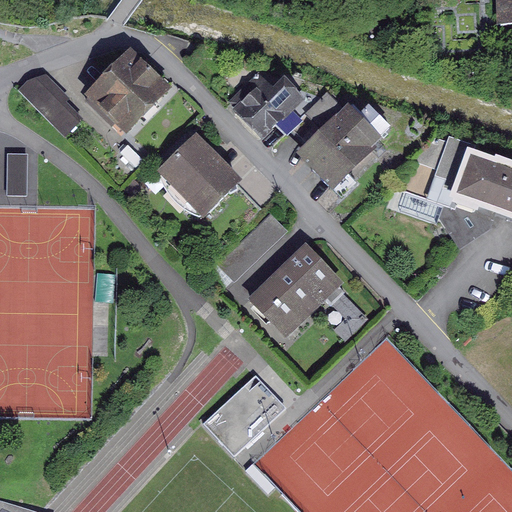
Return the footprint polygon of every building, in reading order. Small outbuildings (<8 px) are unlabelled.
[(189,0),(281,28),(369,0),(189,0)] [(511,0),(500,0),(502,28),(511,27),(511,0)] [(177,91),(137,53),(92,100),(133,138),(177,91)] [(72,101),(49,76),(28,96),(68,139),(85,124),(67,105),(72,101)] [(264,76),(234,104),(267,140),(310,100),(292,80),(278,92),(264,76)] [(358,106),(306,160),(341,194),(394,140),(358,106)] [(246,186),(201,138),(162,175),(207,223),(246,186)] [(503,160),(477,150),(459,197),(511,216),(511,158),(504,156),(503,160)] [(0,204),(30,203),(28,159),(3,160),(3,161),(0,161),(0,204)] [(290,237),(269,215),(211,272),(231,293),(290,237)] [(349,287),(308,246),(250,302),(291,344),(349,287)] [(206,427),(227,450),(244,435),(249,441),(276,418),(249,388),(206,427)]
